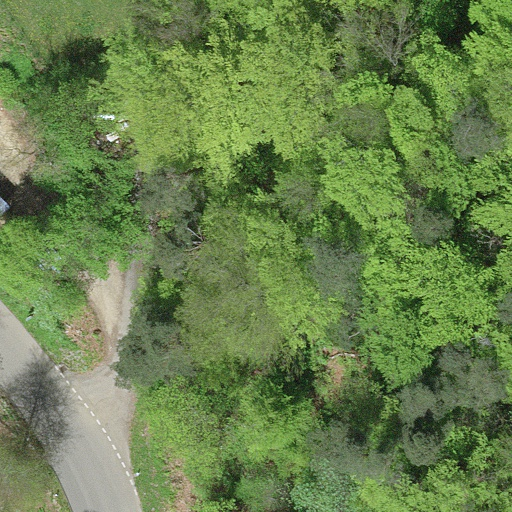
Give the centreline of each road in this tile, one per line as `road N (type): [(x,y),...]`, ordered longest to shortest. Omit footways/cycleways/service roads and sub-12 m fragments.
road 1 (track): [(71,423),(115,371),(132,336),(149,105),(175,0)]
road 2 (tertiary): [(117,511),(71,423),(0,336)]
